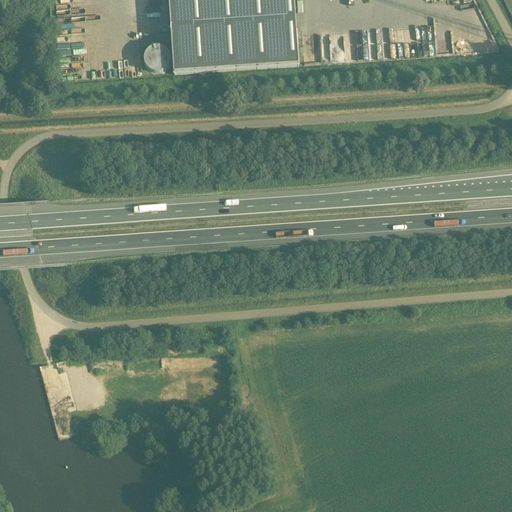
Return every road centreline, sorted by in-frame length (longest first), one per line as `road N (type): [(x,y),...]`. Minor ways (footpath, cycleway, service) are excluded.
road 1 (unclassified): [(511,293),(72,325),(33,297),(3,194),(15,156),(62,135),(494,111),(511,95)]
road 2 (motorway): [(0,250),(511,214)]
road 3 (motorway): [(511,188),(0,223)]
